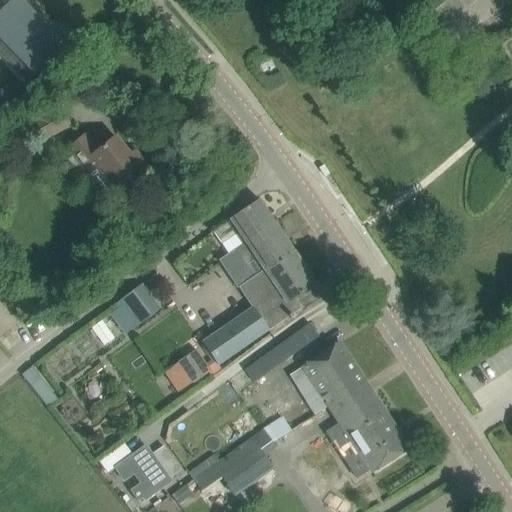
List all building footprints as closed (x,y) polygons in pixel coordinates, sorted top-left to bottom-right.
[(0,2),(0,57),(23,81),(33,72),(34,74),(63,45),(65,47),(66,46),(55,34),(54,35),(41,22),(41,21),(20,0),(13,0),(5,8),(0,2)] [(511,63),(511,39),(501,47),(511,63)] [(53,110),(50,104),(29,115),(44,142),(71,128),(60,107),(53,110)] [(101,149),(91,137),(88,134),(64,153),(70,159),(67,161),(78,174),(80,173),(86,180),(95,173),(112,194),(146,167),(134,152),(130,156),(115,138),(101,149)] [(265,271),(294,252),(259,200),(229,220),(230,221),(213,232),(214,233),(214,234),(222,245),(238,234),(244,242),(232,250),(252,279),(238,288),(244,297),(271,279),(265,271)] [(217,365),(298,311),(291,301),(315,284),(294,252),(265,271),(271,279),(244,297),(252,308),(201,342),(217,365)] [(125,335),(141,323),(159,310),(141,285),(116,304),(124,316),(116,322),(125,335)] [(305,346),(297,335),(258,363),(266,374),(305,346)] [(407,449),(339,344),(303,367),(340,424),(327,433),(338,450),(352,442),(372,472),(407,449)] [(178,394),(209,372),(195,352),(164,374),(178,394)] [(34,368),(25,374),(47,406),(56,400),(34,368)] [(282,418),(262,431),(272,444),(291,431),(289,429),(288,427),(288,426),(282,418)] [(219,462),(213,467),(217,472),(219,475),(220,477),(222,479),(234,497),(272,470),(262,455),(251,439),(219,462)] [(170,483),(145,447),(112,470),(122,484),(132,477),(138,485),(128,492),(138,506),(170,483)] [(187,475),(180,480),(184,485),(185,485),(191,480),(187,475)] [(323,481),(312,488),(322,503),(332,495),(323,481)] [(188,484),(174,494),(181,504),(195,494),(188,484)] [(367,495),(367,499),(369,501),(372,502),(375,499),(375,496),(373,494),(370,493),(367,495)]
